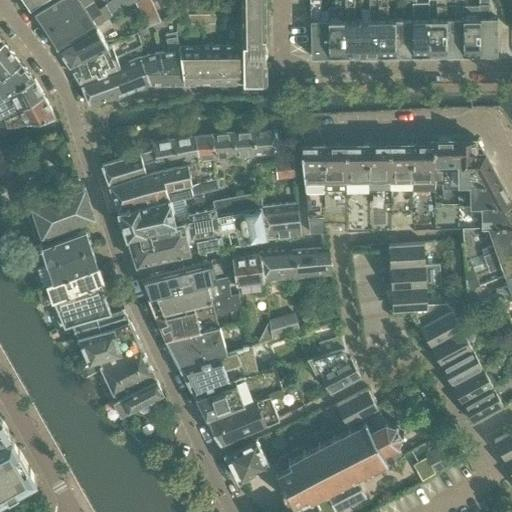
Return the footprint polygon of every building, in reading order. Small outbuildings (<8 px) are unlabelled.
[(23,0),(29,8),(37,4),(42,0),(23,0)] [(34,10),(58,45),(107,17),(134,2),(138,0),(110,0),(105,3),(102,0),(50,0),(40,7),(34,10)] [(138,0),(134,2),(146,27),(160,21),(150,0),(138,0)] [(241,0),(242,45),(223,45),(223,84),(235,84),(235,79),(242,79),(243,56),(243,46),(265,46),(264,0),(241,0)] [(328,56),(327,20),(320,20),(319,0),(308,0),(309,7),(310,7),(310,56),(328,56)] [(334,0),(335,20),(327,20),(328,56),(344,56),(343,0),(334,0)] [(343,0),(344,56),(362,55),(362,19),(355,19),(354,0),(343,0)] [(362,10),(362,19),(362,55),(380,55),(378,0),(369,0),(370,9),(362,10)] [(378,0),(380,55),(396,55),(396,19),(389,19),(388,0),(378,0)] [(412,0),(403,0),(404,18),(396,19),(396,55),(413,55),(412,0)] [(412,0),(413,55),(430,54),(429,18),(422,18),(421,0),(412,0)] [(437,0),(437,18),(429,18),(430,54),(446,54),(445,0),(437,0)] [(445,0),(446,54),(463,54),(462,18),(455,18),(454,0),(445,0)] [(478,0),(470,0),(470,17),(462,18),(463,54),(479,53),(478,0)] [(478,0),(479,53),(496,54),(496,17),(488,17),(488,0),(478,0)] [(214,14),(189,15),(189,24),(214,23),(214,14)] [(57,46),(69,64),(107,46),(100,30),(111,25),(107,17),(58,45),(57,46)] [(139,33),(143,45),(151,43),(147,30),(139,33)] [(163,84),(182,84),(178,49),(175,36),(177,36),(176,32),(166,34),(166,38),(169,51),(159,53),(163,84)] [(137,33),(117,42),(123,55),(141,47),(137,33)] [(0,74),(21,63),(2,40),(0,41),(0,74)] [(69,64),(81,82),(119,66),(116,58),(111,44),(107,46),(69,64)] [(178,49),(182,84),(195,84),(194,80),(202,80),(202,45),(178,46),(178,49)] [(223,45),(202,45),(202,80),(210,80),(210,84),(223,84),(223,45)] [(119,66),(81,82),(90,106),(120,95),(134,90),(134,89),(149,84),(163,84),(159,53),(158,53),(158,52),(139,57),(123,63),(120,56),(116,58),(119,66)] [(243,56),(242,79),(242,83),(265,83),(265,56),(243,56)] [(0,94),(33,77),(21,63),(0,74),(0,94)] [(0,94),(0,115),(43,95),(42,93),(39,89),(34,79),(33,77),(0,94)] [(43,95),(0,115),(0,127),(29,122),(54,116),(43,95)] [(254,131),(257,154),(278,152),(276,129),(254,131)] [(232,132),(234,156),(257,154),(254,131),(232,132)] [(209,134),(212,159),(226,157),(234,156),(232,132),(224,133),(219,133),(214,133),(209,134)] [(197,161),(210,159),(212,159),(209,134),(194,135),(192,135),(197,161)] [(192,135),(170,139),(178,164),(197,161),(192,135)] [(151,143),(153,149),(159,169),(178,164),(170,139),(151,143)] [(432,144),(434,183),(457,182),(457,184),(500,181),(488,160),(476,139),(432,139),(432,144)] [(326,232),(346,231),(345,144),(324,145),(326,232)] [(346,231),(369,229),(368,144),(345,144),(346,231)] [(369,229),(391,228),(390,144),(368,144),(369,229)] [(391,228),(413,228),(412,144),(390,144),(391,228)] [(435,227),(434,204),(434,183),(432,144),(412,144),(413,228),(435,227)] [(310,233),(326,232),(324,145),(300,145),(310,233)] [(102,165),(110,186),(159,169),(153,149),(119,160),(102,165)] [(110,186),(119,209),(168,198),(166,190),(214,178),(210,159),(197,161),(178,164),(159,169),(110,186)] [(291,159),(274,161),(275,170),(276,179),(293,178),(292,168),(291,159)] [(166,190),(168,198),(183,195),(193,193),(216,187),(214,178),(166,190)] [(442,192),(442,204),(458,203),(511,201),(500,181),(457,184),(457,191),(442,192)] [(84,187),(44,200),(30,206),(41,237),(95,218),(84,187)] [(189,233),(191,241),(196,240),(198,251),(222,247),(219,235),(215,216),(259,207),(261,206),(259,192),(213,201),(214,208),(187,214),(184,202),(183,195),(168,198),(119,209),(126,233),(130,246),(146,242),(146,240),(147,238),(155,236),(157,239),(169,236),(167,226),(183,222),(186,232),(189,233)] [(467,308),(498,295),(511,289),(511,202),(511,201),(458,203),(442,204),(434,204),(435,227),(461,226),(462,234),(463,240),(462,240),(461,240),(461,243),(462,242),(463,251),(463,253),(464,262),(463,262),(464,264),(465,273),(464,273),(464,275),(465,275),(465,283),(465,284),(465,286),(466,294),(466,295),(467,308)] [(297,202),(261,206),(259,207),(266,238),(284,236),(300,234),(297,202)] [(215,216),(219,235),(222,247),(266,238),(259,207),(215,216)] [(146,242),(130,246),(136,265),(163,259),(190,253),(188,241),(191,241),(189,233),(186,232),(183,222),(167,226),(169,236),(157,239),(155,236),(147,238),(146,240),(146,242)] [(22,250),(31,267),(91,246),(85,228),(22,250)] [(389,262),(389,266),(424,264),(423,242),(388,244),(389,254),(387,257),(387,260),(389,262)] [(31,267),(39,284),(97,265),(91,246),(31,267)] [(328,247),(292,250),(295,278),(332,274),(328,247)] [(449,250),(450,262),(459,262),(458,249),(449,250)] [(259,253),(263,281),(264,280),(264,281),(295,278),(292,250),(259,252),(259,253)] [(263,281),(259,253),(231,256),(236,284),(263,281)] [(140,278),(146,296),(206,282),(206,281),(215,278),(211,260),(160,272),(140,278)] [(459,262),(450,262),(451,275),(460,274),(459,262)] [(390,284),(390,288),(425,286),(424,264),(389,266),(390,275),(388,278),(388,281),(390,284)] [(38,303),(53,298),(98,282),(102,280),(101,278),(102,276),(100,269),(98,268),(97,265),(39,284),(31,287),(38,303)] [(146,296),(155,315),(231,295),(228,276),(215,278),(206,281),(206,282),(146,296)] [(64,324),(70,322),(111,312),(98,282),(53,298),(64,324)] [(426,338),(431,346),(462,329),(451,309),(449,306),(427,307),(425,286),(390,288),(391,297),(389,300),(390,303),(391,305),(392,310),(411,309),(422,330),(422,333),(423,336),(426,338)] [(511,322),(511,289),(498,295),(499,297),(500,297),(505,308),(504,308),(505,310),(506,310),(510,319),(510,320),(511,322)] [(155,315),(165,339),(220,328),(244,320),(243,320),(237,293),(231,295),(155,315)] [(467,308),(466,295),(457,295),(458,308),(467,308)] [(70,322),(77,335),(129,320),(124,307),(111,312),(70,322)] [(299,310),(303,326),(315,323),(311,307),(299,310)] [(487,312),(491,320),(503,315),(499,307),(487,312)] [(271,339),(299,331),(294,312),(266,320),(271,339)] [(503,315),(491,320),(495,328),(506,322),(503,315)] [(77,335),(88,360),(140,345),(129,321),(129,320),(77,335)] [(165,339),(180,367),(227,352),(221,331),(220,328),(165,339)] [(437,357),(441,365),(472,348),(462,329),(431,346),(432,349),(432,352),(434,355),(437,357)] [(499,338),(503,346),(511,341),(511,335),(511,333),(499,338)] [(318,343),(321,353),(342,347),(344,346),(342,336),(318,343)] [(511,341),(503,346),(506,353),(511,350),(511,341)] [(180,367),(194,393),(272,369),(272,368),(256,373),(249,351),(259,347),(258,343),(242,347),(243,348),(227,352),(180,367)] [(102,368),(106,376),(148,362),(140,345),(88,360),(88,361),(88,362),(78,367),(83,377),(102,368)] [(318,371),(329,392),(360,375),(356,367),(356,364),(354,361),(352,359),(349,355),(346,357),(342,347),(321,353),(306,358),(315,373),(318,371)] [(447,376),(452,384),(482,367),(472,348),(441,365),(443,368),(443,371),(444,374),(447,376)] [(114,394),(116,398),(156,379),(148,362),(106,376),(114,394)] [(291,363),(282,365),(289,377),(296,373),(291,363)] [(457,395),(461,402),(492,385),(482,367),(452,384),(453,387),(453,390),(454,393),(457,395)] [(194,393),(207,418),(243,404),(269,395),(281,390),(272,369),(194,393)] [(156,379),(116,398),(112,399),(119,414),(162,393),(156,379)] [(492,385),(461,402),(463,406),(463,409),(465,412),(468,414),(472,422),(503,405),(492,385)] [(336,404),(346,423),(347,424),(378,407),(375,403),(375,400),(374,397),(371,396),(367,387),(336,404)] [(243,404),(207,418),(219,444),(236,436),(278,418),(274,408),(269,395),(243,404)] [(293,504),(295,507),(355,476),(368,469),(369,471),(372,470),(371,468),(384,461),(385,464),(401,456),(403,457),(404,455),(402,454),(398,447),(400,445),(398,443),(400,435),(402,435),(402,433),(400,433),(396,425),(397,423),(395,422),(394,424),(385,421),(386,419),(384,419),(379,411),(364,419),(362,420),(362,422),(350,428),(349,427),(347,428),(348,429),(335,436),(334,435),(332,436),(333,437),(320,444),(319,442),(317,444),(318,445),(305,451),(305,450),(302,451),(303,452),(290,459),(290,458),(288,459),(291,465),(277,472),(277,471),(274,472),(275,474),(276,474),(280,481),(278,482),(285,497),(287,496),(291,505),(293,504)] [(0,445),(12,438),(1,419),(0,420),(0,445)] [(298,433),(304,445),(312,441),(306,429),(298,433)] [(502,456),(505,461),(511,456),(511,429),(493,440),(498,448),(498,452),(499,454),(502,456)] [(0,500),(36,480),(12,438),(0,445),(0,500)] [(424,453),(435,474),(464,457),(454,438),(424,453)] [(267,463),(255,439),(225,453),(239,481),(269,465),(268,463),(267,463)] [(335,511),(365,497),(355,476),(295,507),(291,509),(290,509),(288,509),(287,509),(286,509),(284,509),(284,510),(280,511),(335,511)]
